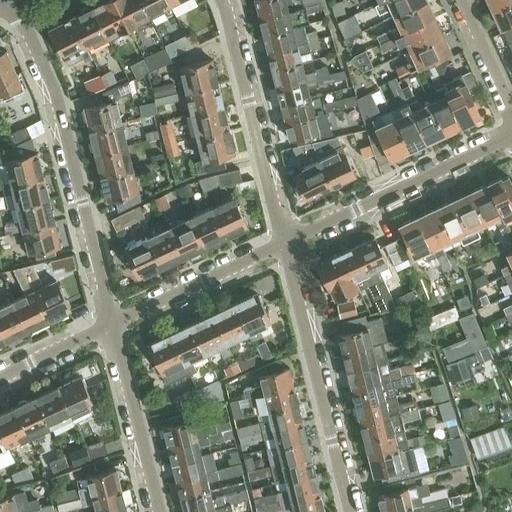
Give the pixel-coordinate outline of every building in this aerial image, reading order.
[(95,5),(92,6),(107,36),(128,26),(114,0),(104,0),(99,0),(96,1),(95,5)] [(114,0),(128,26),(135,23),(137,29),(152,22),(149,16),(141,0),(114,0)] [(141,0),(149,16),(164,9),(167,15),(174,11),(168,0),(141,0)] [(168,0),(171,6),(174,11),(176,15),(197,4),(195,0),(168,0)] [(322,2),(321,0),(255,0),(260,18),(322,2)] [(385,0),(364,0),(359,2),(363,10),(385,0)] [(394,17),(427,1),(426,0),(385,0),(363,10),(367,19),(390,8),(394,17)] [(511,0),(488,0),(494,10),(511,1),(511,0)] [(435,18),(427,1),(394,17),(398,26),(375,36),(379,44),(435,18)] [(511,1),(494,10),(502,28),(511,22),(511,1)] [(264,35),(293,28),(309,23),(307,13),(323,9),(322,2),(260,18),(264,35)] [(70,16),(85,46),(107,36),(92,6),(91,7),(87,6),(82,8),(81,11),(70,16)] [(91,58),(85,46),(70,16),(62,20),(58,19),(53,22),(52,25),(50,26),(67,62),(82,56),(84,61),(91,58)] [(410,50),(443,35),(435,18),(379,44),(383,53),(406,42),(410,50)] [(511,27),(503,32),(511,50),(511,27)] [(293,28),(264,35),(268,53),(318,40),(316,31),(295,37),(293,28)] [(451,52),(443,35),(410,50),(414,59),(396,68),(400,76),(451,52)] [(195,36),(188,39),(192,48),(199,45),(195,36)] [(273,70),(302,62),(313,60),(310,51),(320,48),(318,40),(268,53),(273,70)] [(183,43),(168,50),(172,58),(186,50),(183,43)] [(356,54),(362,70),(374,65),(369,49),(356,54)] [(6,50),(0,53),(0,97),(1,100),(24,89),(6,50)] [(172,61),(168,53),(146,63),(150,71),(172,61)] [(460,53),(450,57),(453,65),(463,61),(460,53)] [(186,91),(218,83),(212,59),(180,68),(186,91)] [(302,62),(273,70),(277,87),(328,74),(326,66),(304,71),(302,62)] [(125,72),(127,77),(129,80),(147,72),(143,63),(125,72)] [(127,77),(125,72),(122,67),(108,74),(113,84),(127,77)] [(113,84),(108,74),(106,70),(99,74),(106,87),(113,84)] [(277,87),(282,105),(311,97),(309,89),(346,79),(344,70),(328,74),(277,87)] [(99,74),(92,78),(98,90),(106,87),(99,74)] [(444,87),(443,85),(439,76),(432,80),(437,90),(444,87)] [(444,87),(462,126),(473,121),(472,119),(480,116),(461,77),(443,85),(444,87)] [(90,130),(122,122),(117,100),(133,96),(129,80),(103,92),(105,102),(84,107),(90,130)] [(218,83),(186,91),(191,114),(223,106),(218,83)] [(153,92),(155,99),(178,93),(176,86),(153,92)] [(444,135),(462,126),(444,87),(436,91),(439,98),(429,103),(444,135)] [(178,93),(155,99),(156,105),(180,99),(178,93)] [(311,97),(282,105),(286,123),(326,112),(359,104),(356,95),(313,106),(311,97)] [(426,143),(444,135),(429,103),(420,107),(416,100),(408,104),(426,143)] [(408,151),(426,143),(408,104),(400,108),(403,115),(393,120),(408,151)] [(223,106),(191,114),(197,137),(229,129),(223,106)] [(299,146),(313,143),(322,140),(320,133),(330,130),(326,112),(286,123),(291,140),(297,138),(299,146)] [(379,165),(408,151),(393,120),(384,124),(380,117),(372,121),(381,140),(372,144),(379,165)] [(90,130),(96,154),(128,146),(122,122),(90,130)] [(229,129),(197,137),(203,160),(196,162),(199,174),(227,167),(224,155),(235,152),(229,129)] [(160,138),(158,130),(146,133),(148,141),(160,138)] [(173,131),(163,134),(166,145),(176,143),(173,131)] [(336,137),(322,140),(313,143),(333,186),(354,176),(336,137)] [(0,162),(6,161),(12,183),(43,175),(38,153),(36,153),(32,138),(0,152),(0,162)] [(176,143),(166,145),(168,157),(178,154),(176,143)] [(306,199),(333,186),(313,143),(299,146),(292,148),(304,172),(295,176),(300,185),(299,189),(302,196),(306,197),(306,199)] [(102,177),(134,168),(128,146),(96,154),(102,177)] [(165,160),(163,154),(153,157),(155,163),(165,160)] [(142,201),(134,168),(102,177),(108,201),(116,199),(119,212),(142,201)] [(239,169),(218,174),(221,187),(242,181),(239,169)] [(202,192),(221,187),(218,174),(198,179),(202,192)] [(43,175),(12,183),(3,185),(5,193),(14,191),(17,207),(49,199),(43,175)] [(169,176),(152,185),(156,193),(171,186),(169,176)] [(500,178),(488,183),(505,220),(511,216),(511,185),(508,177),(501,181),(500,178)] [(194,193),(190,183),(177,189),(182,199),(194,193)] [(488,183),(471,191),(486,225),(495,221),(509,247),(511,246),(511,233),(505,220),(488,183)] [(476,230),(486,225),(471,191),(452,200),(472,242),(480,238),(476,230)] [(160,211),(170,206),(165,194),(154,199),(160,211)] [(233,197),(211,207),(225,237),(247,226),(246,223),(247,221),(244,217),(242,215),(233,197)] [(49,199),(17,207),(11,208),(14,222),(7,224),(5,227),(6,234),(23,230),(55,222),(49,199)] [(452,200),(435,209),(450,242),(461,237),(470,257),(478,254),(472,242),(452,200)] [(139,206),(112,220),(117,231),(144,217),(139,206)] [(204,247),(225,237),(211,207),(190,217),(204,247)] [(435,209),(417,217),(442,271),(451,267),(441,246),(450,242),(435,209)] [(204,247),(190,217),(169,227),(183,257),(191,253),(194,254),(200,251),(201,248),(204,247)] [(417,217),(399,226),(415,260),(417,262),(417,263),(419,264),(420,265),(421,266),(424,267),(426,267),(427,267),(428,267),(431,267),(434,275),(442,271),(417,217)] [(29,253),(34,252),(36,260),(57,255),(55,247),(60,245),(55,222),(23,230),(29,253)] [(161,268),(183,257),(169,227),(147,238),(161,268)] [(375,237),(357,245),(388,310),(397,308),(378,269),(388,264),(375,237)] [(140,278),(161,268),(147,238),(125,248),(134,267),(134,270),(135,273),(138,274),(140,278)] [(396,240),(385,245),(395,265),(406,260),(396,240)] [(357,245),(341,253),(354,281),(358,289),(359,291),(368,287),(380,312),(388,310),(357,245)] [(483,261),(499,253),(496,247),(480,254),(483,261)] [(500,270),(504,277),(511,273),(511,252),(506,255),(511,265),(500,270)] [(358,289),(354,281),(341,253),(319,264),(321,267),(319,270),(323,279),(326,280),(336,300),(358,289)] [(39,268),(44,275),(52,269),(48,263),(39,268)] [(23,267),(48,320),(70,310),(70,308),(71,305),(69,301),(66,300),(56,280),(43,286),(33,264),(23,267)] [(27,330),(48,320),(23,267),(13,269),(25,295),(13,300),(27,330)] [(511,273),(504,277),(488,285),(491,292),(507,285),(511,294),(511,273)] [(474,280),(477,287),(487,283),(484,276),(474,280)] [(257,292),(235,303),(248,332),(271,321),(262,302),(263,300),(261,296),(259,296),(257,292)] [(27,330),(13,300),(0,306),(0,327),(6,340),(16,335),(19,337),(24,334),(25,331),(27,330)] [(354,301),(337,305),(340,318),(357,313),(354,301)] [(213,313),(227,342),(248,332),(235,303),(213,313)] [(458,320),(454,309),(428,320),(432,331),(458,320)] [(194,322),(191,323),(205,353),(219,346),(224,356),(232,352),(227,342),(213,313),(203,318),(200,317),(195,320),(194,322)] [(493,321),(490,313),(482,316),(486,324),(493,321)] [(382,318),(366,322),(365,316),(341,322),(344,334),(339,335),(343,354),(388,343),(382,318)] [(191,323),(170,333),(184,363),(189,373),(197,369),(192,359),(205,353),(191,323)] [(163,373),(184,363),(170,333),(149,343),(150,345),(149,347),(151,353),(154,354),(163,373)] [(343,354),(348,371),(388,361),(385,353),(397,350),(395,341),(388,343),(343,354)] [(262,361),(279,353),(275,344),(258,353),(262,361)] [(452,351),(439,355),(442,364),(454,360),(452,351)] [(241,372),(262,361),(258,353),(237,363),(241,372)] [(247,398),(254,396),(294,386),(289,368),(283,370),(280,358),(259,368),(263,385),(245,390),(247,398)] [(447,364),(453,382),(472,376),(466,358),(447,364)] [(388,361),(348,371),(352,389),(415,373),(413,364),(390,370),(388,361)] [(229,378),(241,372),(237,363),(225,369),(229,378)] [(352,389),(357,407),(396,397),(394,387),(417,381),(415,373),(352,389)] [(57,386),(72,416),(75,421),(83,418),(80,412),(94,405),(85,386),(86,384),(84,379),(81,378),(80,375),(57,386)] [(57,386),(35,397),(50,426),(72,416),(57,386)] [(298,403),(294,386),(254,396),(256,404),(267,402),(269,411),(298,403)] [(204,404),(200,395),(196,388),(175,397),(181,410),(204,404)] [(222,390),(200,395),(204,404),(225,399),(222,390)] [(19,405),(15,407),(29,436),(50,426),(35,397),(28,400),(25,399),(20,402),(19,405)] [(396,397),(357,407),(361,424),(419,409),(417,401),(399,405),(396,397)] [(235,420),(244,417),(239,400),(230,402),(235,420)] [(442,412),(452,408),(449,401),(439,404),(442,412)] [(302,421),(298,403),(269,411),(272,420),(237,428),(239,437),(302,421)] [(462,410),(466,420),(479,416),(476,405),(462,410)] [(15,407),(0,413),(0,430),(8,446),(29,436),(15,407)] [(361,424),(365,441),(395,434),(405,431),(403,423),(421,418),(419,409),(361,424)] [(163,427),(168,445),(208,435),(206,427),(195,430),(193,419),(185,421),(183,414),(168,418),(170,425),(163,427)] [(278,445),(307,438),(302,421),(239,437),(241,445),(276,436),(278,445)] [(168,445),(172,463),(202,455),(200,446),(235,438),(232,429),(208,435),(168,445)] [(506,444),(500,429),(470,440),(476,455),(506,444)] [(365,441),(370,458),(409,448),(407,440),(397,443),(395,434),(365,441)] [(452,448),(463,444),(461,437),(450,440),(452,448)] [(311,455),(307,438),(278,445),(267,448),(272,466),(311,455)] [(89,448),(93,458),(108,452),(104,442),(89,448)] [(70,455),(75,465),(91,458),(86,447),(70,455)] [(414,447),(409,448),(370,458),(374,476),(381,475),(383,483),(420,474),(414,447)] [(230,454),(234,466),(241,464),(238,452),(230,454)] [(172,463),(177,481),(217,470),(213,453),(202,455),(172,463)] [(54,471),(68,464),(64,455),(49,462),(54,471)] [(286,480),(316,473),(311,455),(272,466),(256,470),(247,472),(250,480),(284,471),(286,480)] [(244,459),(247,472),(256,470),(253,457),(244,459)] [(177,481),(181,498),(211,491),(209,482),(244,474),(241,464),(234,466),(217,470),(177,481)] [(29,466),(19,471),(23,479),(34,476),(29,466)] [(55,495),(57,503),(121,487),(117,470),(87,477),(90,486),(55,495)] [(19,471),(13,474),(16,481),(23,479),(19,471)] [(320,491),(316,473),(286,480),(289,489),(254,498),(256,507),(320,491)] [(379,496),(382,511),(391,511),(448,498),(446,489),(421,495),(419,486),(379,496)] [(96,511),(125,505),(121,487),(57,503),(59,511),(94,503),(96,511)] [(0,511),(18,511),(38,508),(36,500),(26,502),(23,492),(6,496),(4,488),(0,489),(0,511)] [(184,511),(200,511),(236,503),(250,499),(248,491),(213,499),(211,491),(181,498),(184,511)] [(272,511),(283,510),(293,507),(294,511),(309,511),(325,508),(320,491),(256,507),(257,511),(272,511)] [(448,498),(391,511),(426,511),(450,506),(448,498)] [(200,511),(237,511),(236,503),(200,511)]
